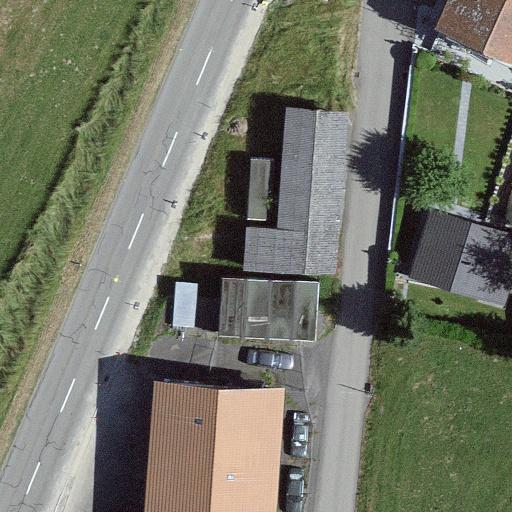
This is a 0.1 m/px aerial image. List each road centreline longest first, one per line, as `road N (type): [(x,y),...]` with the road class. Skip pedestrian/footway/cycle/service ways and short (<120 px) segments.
road 1 (secondary): [(20,511),(233,0)]
road 2 (residential): [(337,511),(385,70),(380,0)]
